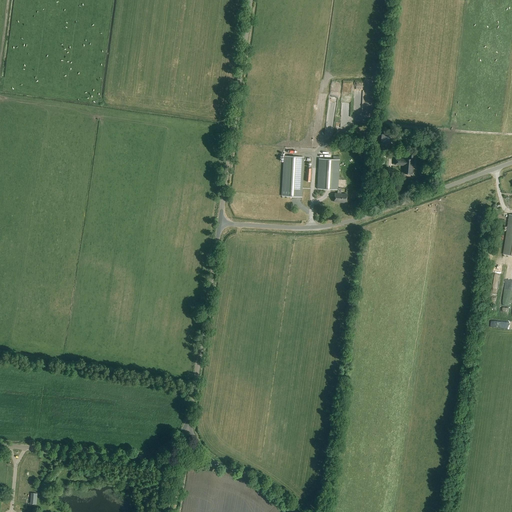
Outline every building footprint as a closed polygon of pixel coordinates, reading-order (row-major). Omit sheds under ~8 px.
[(380,150),(389,151),(390,135),(381,135),(380,150)] [(404,159),(395,159),(395,165),(404,166),(403,173),(412,174),(414,156),(409,155),(409,159),(404,159)] [(304,157),(284,156),(282,196),(302,197),(304,157)] [(339,160),(319,159),(317,188),(338,190),(337,194),(335,194),(334,202),(346,203),(347,194),(341,194),(341,188),(338,188),(339,160)] [(511,215),(509,215),(503,254),(511,255),(511,215)]
